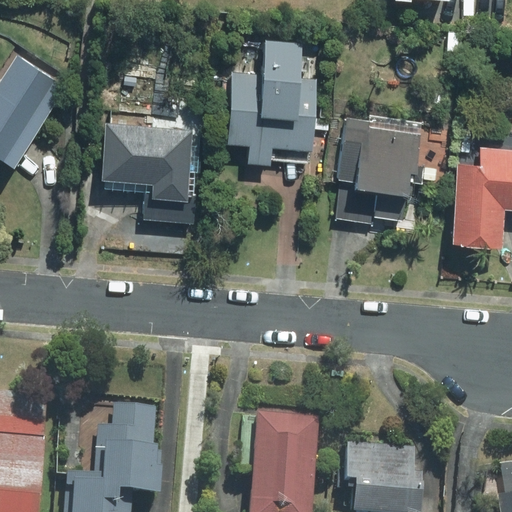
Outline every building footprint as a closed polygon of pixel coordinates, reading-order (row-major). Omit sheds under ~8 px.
[(262,163),(263,143),(267,143),(308,145),(311,79),(292,78),(293,39),(254,37),(253,67),(221,65),(217,141),(238,142),(237,162),(262,163)] [(63,84),(15,50),(0,70),(0,165),(4,169),(63,84)] [(339,180),(338,210),(396,213),(398,189),(414,189),(417,122),(342,119),(342,128),(334,128),(332,180),(339,180)] [(141,179),(138,219),(189,222),(195,131),(97,124),(93,176),(141,179)] [(496,203),(511,204),(511,145),(472,143),(471,163),(449,162),(445,243),(493,245),(496,203)] [(0,511),(28,511),(31,486),(37,487),(45,399),(0,394),(0,511)] [(146,451),(150,406),(111,403),(109,427),(91,426),(88,475),(63,473),(59,511),(103,511),(105,493),(152,497),(155,452),(146,451)] [(302,511),(311,417),(248,411),(238,511),(302,511)] [(343,486),(341,511),(406,511),(411,447),(338,443),(335,485),(343,486)] [(511,511),(511,459),(496,461),(498,494),(490,495),(491,511),(511,511)]
